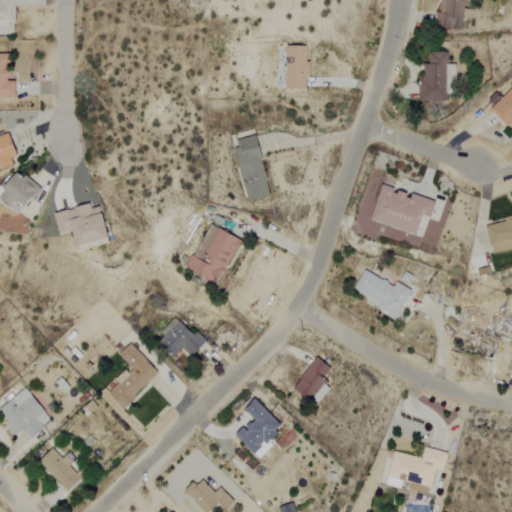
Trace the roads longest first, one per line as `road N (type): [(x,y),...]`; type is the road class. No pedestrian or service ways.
road 1 (residential): [(294,309),(362,126),(395,0)]
road 2 (residential): [(85,511),(294,309)]
road 3 (residential): [(511,407),(489,406),(411,374),(294,309)]
road 4 (residential): [(62,0),(64,141)]
road 5 (residential): [(362,126),(478,168)]
